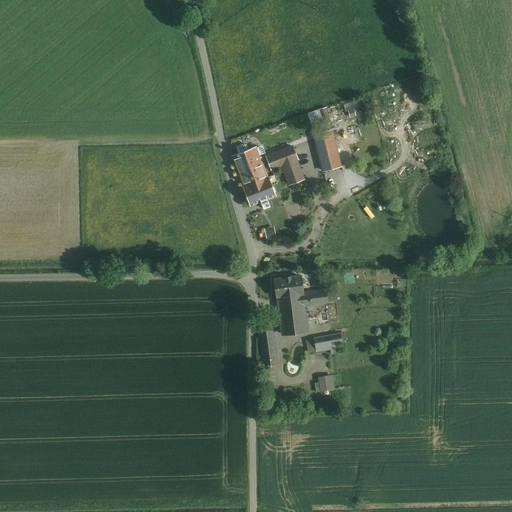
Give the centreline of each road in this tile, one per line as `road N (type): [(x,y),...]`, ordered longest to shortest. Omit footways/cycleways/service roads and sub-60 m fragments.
road 1 (unclassified): [(200,0),(253,273)]
road 2 (unclassified): [(253,273),(0,281)]
road 3 (unclassified): [(253,273),(253,511)]
